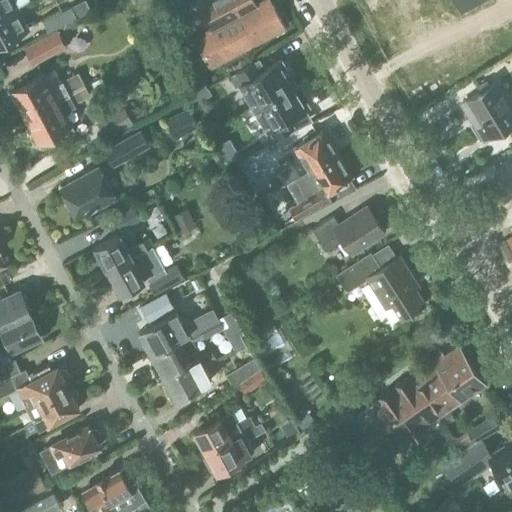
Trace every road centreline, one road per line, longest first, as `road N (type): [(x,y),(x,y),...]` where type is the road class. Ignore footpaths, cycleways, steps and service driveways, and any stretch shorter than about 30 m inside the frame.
road 1 (residential): [(0,156),(188,511)]
road 2 (residential): [(511,340),(423,204),(311,0)]
